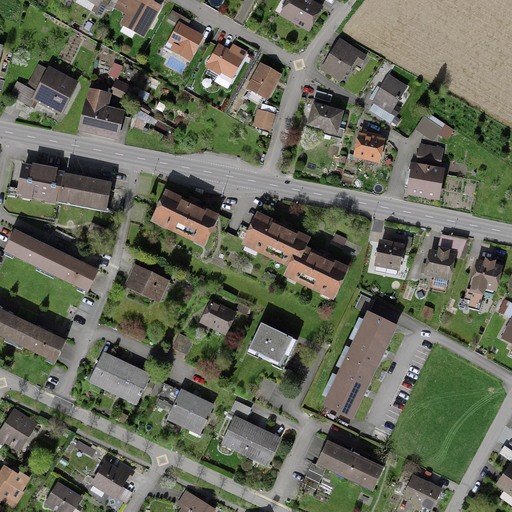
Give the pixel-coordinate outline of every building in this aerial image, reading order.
[(79,0),(99,10),(104,0),(79,0)] [(144,35),(159,8),(144,0),(129,0),(123,12),(130,15),(125,24),(144,35)] [(287,0),(279,13),(310,31),(323,9),(306,0),(287,0)] [(189,64),(204,38),(178,23),(165,45),(180,54),(178,57),(189,64)] [(319,69),(340,82),(356,57),(364,62),(368,56),(340,38),(319,69)] [(232,83),(247,55),(231,46),(228,53),(215,46),(202,71),(217,79),(219,76),(232,83)] [(267,102),(282,75),(260,63),(245,90),(267,102)] [(122,67),(115,64),(110,75),(118,77),(122,67)] [(38,99),(62,111),(75,85),(43,68),(35,84),(22,77),(12,96),(34,107),(38,99)] [(388,76),(373,103),(393,114),(408,88),(388,76)] [(132,87),(116,81),(112,91),(129,97),(132,87)] [(318,90),(316,98),(331,102),(333,94),(318,90)] [(83,127),(115,135),(120,115),(104,111),(108,96),(91,92),(83,127)] [(314,103),(308,128),(340,135),(346,111),(314,103)] [(260,119),(271,122),(273,115),(259,110),(254,124),(258,125),(260,119)] [(434,142),(442,129),(423,117),(414,130),(434,142)] [(260,119),(258,125),(269,129),(271,122),(260,119)] [(353,155),(379,161),(385,138),(358,132),(353,155)] [(409,192),(437,198),(442,172),(439,171),(443,149),(422,145),(418,167),(414,166),(409,192)] [(58,202),(64,174),(25,166),(19,194),(58,202)] [(64,174),(58,202),(108,212),(114,184),(64,174)] [(153,222),(208,246),(221,216),(167,191),(153,222)] [(293,267),(301,249),(306,240),(259,218),(246,246),(293,267)] [(47,272),(58,247),(14,227),(3,251),(47,272)] [(414,239),(388,233),(382,259),(408,265),(414,239)] [(445,245),(435,243),(430,271),(458,277),(464,249),(458,248),(459,240),(447,238),(445,245)] [(58,247),(47,272),(87,291),(99,266),(58,247)] [(301,249),(293,267),(288,277),(332,297),(345,269),(301,249)] [(491,255),(481,253),(474,286),(491,289),(493,283),(504,285),(509,262),(500,260),(502,252),(492,250),(491,255)] [(160,304),(171,279),(138,264),(127,289),(160,304)] [(68,340),(0,306),(0,334),(56,363),(68,340)] [(237,344),(248,320),(222,307),(210,331),(237,344)] [(369,314),(346,359),(375,374),(398,328),(369,314)] [(261,321),(246,351),(284,369),(299,338),(261,321)] [(179,335),(174,347),(187,353),(193,341),(179,335)] [(106,388),(118,361),(101,353),(89,381),(106,388)] [(353,419),(375,374),(346,359),(324,404),(353,419)] [(118,361),(106,388),(121,396),(134,368),(118,361)] [(134,368),(121,396),(140,405),(153,377),(134,368)] [(264,376),(253,397),(266,403),(276,382),(264,376)] [(185,424),(196,399),(174,389),(167,403),(160,400),(166,385),(162,384),(147,416),(162,423),(170,405),(175,407),(170,417),(185,424)] [(174,389),(166,385),(160,400),(167,403),(174,389)] [(196,399),(185,424),(201,432),(213,406),(196,399)] [(0,439),(9,444),(13,437),(27,444),(37,428),(10,413),(0,432),(0,439)] [(246,455),(258,428),(233,417),(220,443),(246,455)] [(258,428),(246,455),(269,465),(281,439),(258,428)] [(79,440),(75,446),(86,452),(90,447),(79,440)] [(315,466),(325,471),(373,493),(385,467),(327,441),(315,466)] [(107,462),(91,485),(115,501),(127,483),(134,472),(120,463),(116,468),(107,462)] [(325,471),(315,466),(311,464),(299,491),(313,497),(325,471)] [(511,500),(511,467),(508,465),(493,487),(511,500)] [(22,494),(32,479),(21,472),(19,475),(5,466),(0,473),(0,472),(0,511),(1,511),(14,492),(12,491),(14,489),(22,494)] [(408,506),(423,511),(431,511),(442,489),(412,476),(404,496),(411,499),(408,506)] [(56,482),(44,501),(60,511),(72,511),(82,499),(56,482)] [(215,511),(217,510),(185,489),(170,511),(215,511)]
